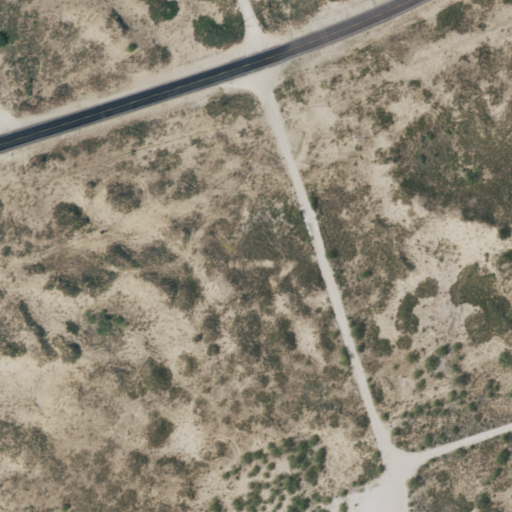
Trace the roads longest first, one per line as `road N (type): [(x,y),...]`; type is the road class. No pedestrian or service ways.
road 1 (track): [(232,0),(394,511)]
road 2 (secondary): [(0,141),(252,61),(408,0)]
